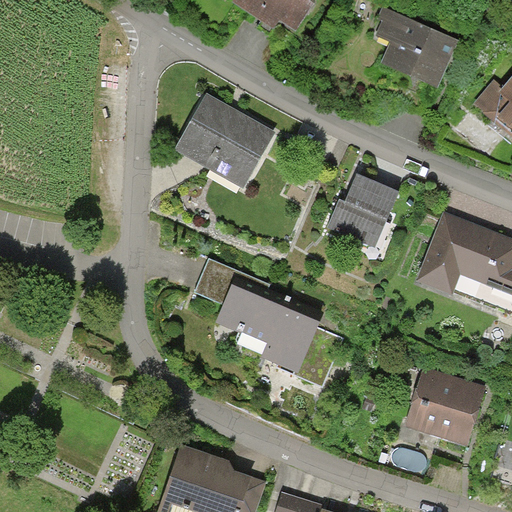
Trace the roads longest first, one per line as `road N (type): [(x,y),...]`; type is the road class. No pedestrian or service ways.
road 1 (residential): [(474,511),(323,466),(182,395),(138,340),(131,268),(145,66),(176,34)]
road 2 (residential): [(176,34),(360,135),(511,200)]
